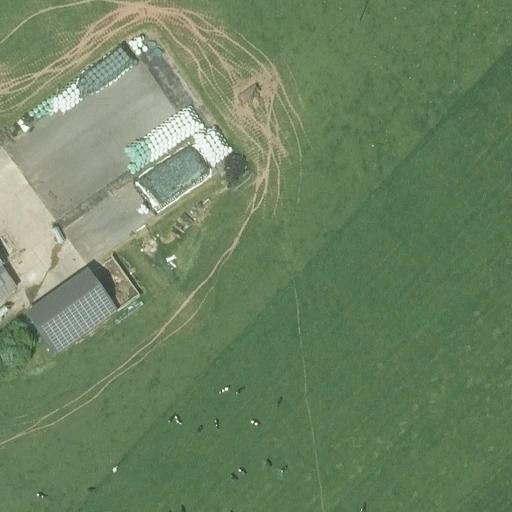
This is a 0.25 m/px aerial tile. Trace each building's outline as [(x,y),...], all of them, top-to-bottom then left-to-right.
[(145,32),(131,44),(143,59),(157,48),(145,32)] [(152,66),(15,156),(32,182),(169,92),(152,66)] [(209,176),(200,154),(148,176),(158,198),(209,176)] [(0,300),(14,291),(0,271),(0,300)] [(89,276),(30,318),(57,356),(116,314),(89,276)]
